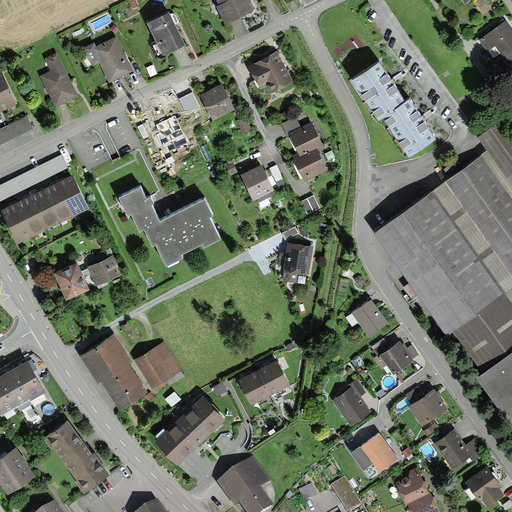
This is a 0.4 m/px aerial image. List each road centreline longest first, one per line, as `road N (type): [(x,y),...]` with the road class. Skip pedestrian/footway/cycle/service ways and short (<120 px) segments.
road 1 (residential): [(511,464),(369,254),(357,120),(303,13)]
road 2 (residential): [(278,25),(0,164)]
road 3 (secondary): [(39,327),(86,399),(188,511)]
road 4 (unknown): [(363,200),(453,146),(457,123)]
